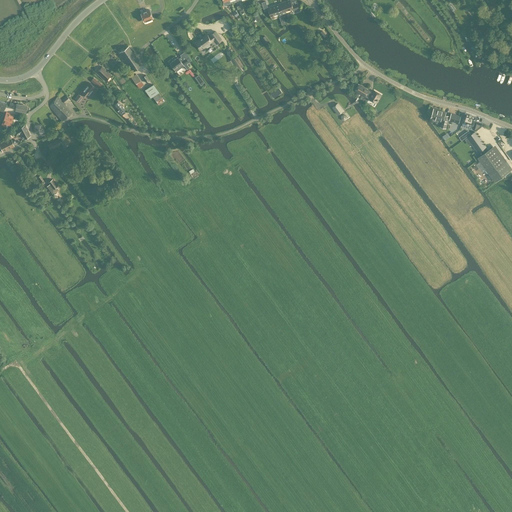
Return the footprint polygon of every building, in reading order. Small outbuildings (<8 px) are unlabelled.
[(279,4),(283,16),(287,15),(285,11),(293,8),(295,13),(300,11),(296,0),(289,3),(288,1),(279,4)] [(280,17),(283,16),(279,4),(268,8),(266,1),(262,3),(265,11),(268,10),(270,16),(278,13),(280,17)] [(143,21),(152,17),(149,9),(140,12),(143,21)] [(217,43),(222,40),(215,31),(211,35),(209,37),(208,35),(196,43),(201,49),(212,41),(212,40),(214,39),(217,43)] [(132,71),(141,65),(128,46),(119,52),(132,71)] [(172,61),(169,63),(176,72),(184,65),(187,69),(189,67),(187,64),(191,60),(189,57),(185,51),(180,55),(181,57),(179,58),(178,57),(176,58),(175,58),(172,60),(172,61)] [(238,56),(233,59),(239,69),(244,66),(238,56)] [(111,75),(102,67),(96,73),(105,81),(111,75)] [(139,88),(143,85),(136,74),(134,75),(131,72),(129,74),(136,84),(139,88)] [(93,77),(91,81),(97,86),(99,82),(93,77)] [(87,97),(95,87),(89,83),(81,92),(87,97)] [(153,84),(145,90),(151,98),(153,97),(159,92),(153,84)] [(376,103),(381,94),(374,90),(373,93),(360,85),(356,91),(376,103)] [(62,120),(72,113),(64,103),(57,96),(49,106),(62,120)] [(119,110),(123,107),(118,101),(114,105),(119,110)] [(343,110),(338,103),(333,107),(338,114),(343,110)] [(446,128),(449,116),(445,115),(445,113),(440,111),(440,110),(434,109),(432,117),(442,120),(440,126),(446,128)] [(6,112),(1,124),(8,127),(14,115),(6,112)] [(450,120),(459,122),(461,116),(451,113),(450,120)] [(466,113),(465,113),(462,121),(467,123),(468,124),(468,123),(473,125),(472,129),(476,130),(481,126),(482,123),(476,121),(475,122),(474,122),(476,117),(472,115),(469,114),(469,115),(466,113)] [(40,134),(44,129),(41,124),(34,125),(34,131),(40,134)] [(18,129),(13,131),(13,132),(16,136),(19,134),(19,132),(20,132),(24,139),(30,135),(24,125),(18,128),(18,129)] [(475,154),(489,174),(495,181),(511,169),(511,168),(495,145),(489,150),(487,148),(487,147),(475,131),(467,137),(478,152),(475,154)] [(64,148),(68,145),(63,136),(48,144),(50,149),(61,144),(64,148)] [(0,145),(3,151),(12,146),(9,140),(0,144),(0,145)] [(48,183),(53,189),(57,186),(52,179),(48,183)]
